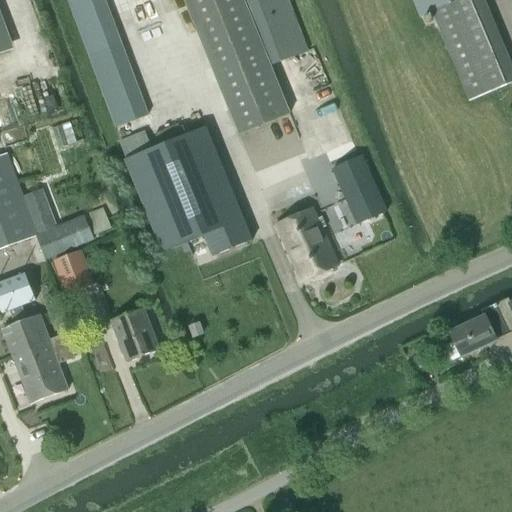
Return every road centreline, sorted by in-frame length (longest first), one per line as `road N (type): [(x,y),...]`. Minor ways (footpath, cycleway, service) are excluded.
road 1 (tertiary): [(0,509),(511,255)]
road 2 (residential): [(220,511),(511,357)]
